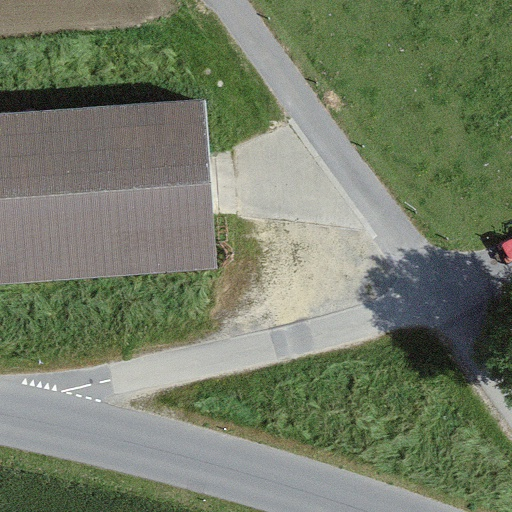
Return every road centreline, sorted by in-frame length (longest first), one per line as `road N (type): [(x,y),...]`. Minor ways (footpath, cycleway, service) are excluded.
road 1 (track): [(511,401),(449,293),(240,0)]
road 2 (tertiary): [(511,249),(449,293),(348,331),(76,394)]
road 3 (tertiary): [(76,394),(403,511)]
